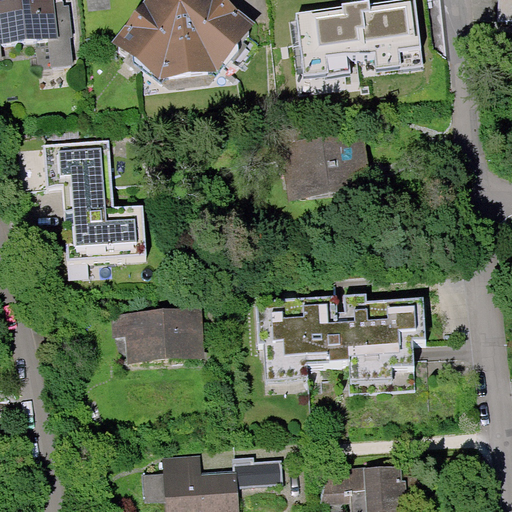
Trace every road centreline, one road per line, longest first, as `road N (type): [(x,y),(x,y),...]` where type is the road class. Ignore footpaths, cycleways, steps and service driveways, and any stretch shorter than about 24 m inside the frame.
road 1 (residential): [(476,204),(511,480)]
road 2 (residential): [(50,511),(28,356),(0,249)]
road 3 (residential): [(452,0),(476,204)]
